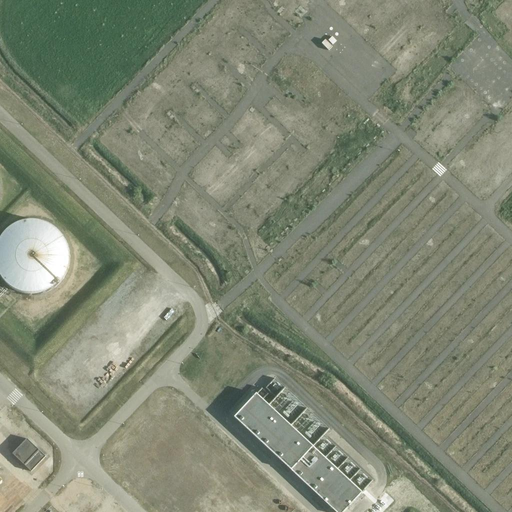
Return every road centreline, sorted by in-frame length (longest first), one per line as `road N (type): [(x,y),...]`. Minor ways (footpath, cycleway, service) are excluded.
road 1 (track): [(202,317),(225,305),(396,136),(297,43),(262,74),(134,241)]
road 2 (track): [(219,0),(54,166)]
